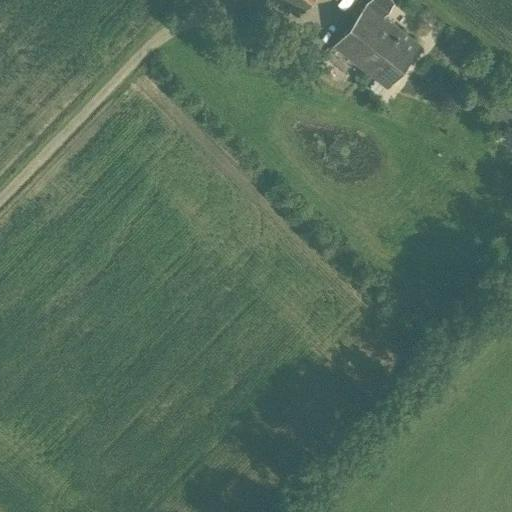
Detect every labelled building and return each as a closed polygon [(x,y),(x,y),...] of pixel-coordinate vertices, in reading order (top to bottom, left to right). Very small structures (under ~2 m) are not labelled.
[(203,0),(217,13),(229,1),(228,0),(203,0)] [(274,0),(298,18),(311,0),(274,0)] [(383,63),(373,76),(386,86),(420,44),(384,15),(394,3),(390,0),(368,0),(345,29),(356,39),(361,32),(375,43),(373,45),(385,55),(380,61),(383,63)] [(333,44),(373,76),(383,63),(380,61),(385,55),(373,45),(375,43),(361,32),(356,39),(345,29),(333,44)] [(476,97),(470,105),(476,110),(482,102),(484,103),(496,87),(483,78),(471,93),(476,97)]
